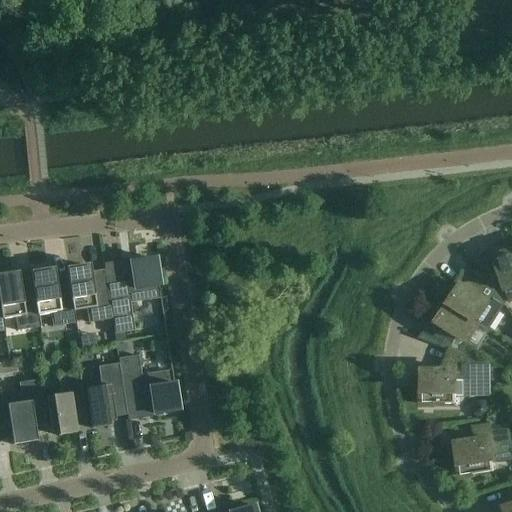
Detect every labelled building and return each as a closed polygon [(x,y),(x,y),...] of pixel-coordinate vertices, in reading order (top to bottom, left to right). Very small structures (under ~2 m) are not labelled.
[(498,271),(481,277),(489,285),(504,304),(489,285),(501,280),(509,303),(511,302),(511,251),(493,258),(498,271)] [(126,332),(133,331),(129,303),(160,298),(154,258),(138,261),(137,259),(103,264),(104,270),(111,319),(114,334),(126,332)] [(83,265),(66,268),(75,324),(76,323),(74,311),(86,309),(88,323),(111,319),(104,270),(85,274),(83,265)] [(49,277),(48,269),(30,272),(39,328),(40,327),(38,315),(50,313),(52,327),(75,324),(66,268),(65,268),(67,280),(56,282),(55,276),(49,277)] [(13,281),(12,273),(0,275),(0,308),(4,332),(4,331),(3,319),(14,317),(17,331),(39,328),(30,272),(32,284),(20,286),(19,280),(13,281)] [(460,285),(448,304),(478,323),(478,324),(488,330),(504,304),(489,285),(481,277),(472,292),(460,285)] [(420,338),(449,349),(471,357),(477,348),(466,341),(478,324),(478,323),(448,304),(436,323),(431,320),(420,338)] [(126,332),(114,334),(115,343),(127,341),(126,332)] [(490,364),(471,357),(449,349),(441,371),(422,371),(422,405),(456,405),(456,381),(490,381),(490,364)] [(126,415),(127,421),(162,415),(161,413),(177,411),(171,371),(140,375),(137,356),(117,359),(118,364),(126,415)] [(16,361),(0,363),(0,374),(17,372),(16,361)] [(85,390),(92,429),(109,427),(109,423),(115,421),(114,418),(126,415),(118,364),(97,367),(101,387),(85,390)] [(58,436),(76,434),(74,426),(86,424),(78,372),(57,375),(61,395),(45,398),(51,433),(57,432),(58,436)] [(501,373),(496,376),(500,385),(506,382),(501,373)] [(12,446),(36,442),(35,434),(47,432),(39,380),(18,384),(21,403),(6,406),(12,446)] [(478,403),(474,408),(475,415),(481,419),(487,418),(492,413),(490,406),(485,402),(478,403)] [(455,444),(456,449),(461,477),(494,472),(492,463),(511,459),(511,448),(508,422),(473,428),(475,441),(455,444)]
